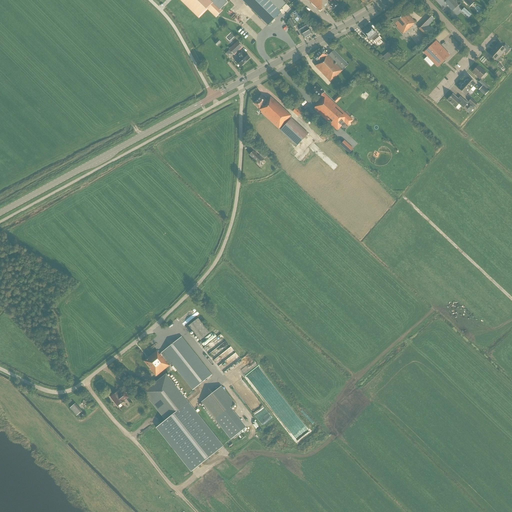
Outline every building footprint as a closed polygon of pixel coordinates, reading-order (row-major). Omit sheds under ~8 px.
[(227,2),(224,0),(181,0),(199,17),(209,6),(218,15),(222,11),(220,10),(227,2)] [(241,0),(267,25),(275,16),(276,17),(288,5),(282,0),(241,0)] [(308,0),(321,11),(324,8),(325,9),(329,4),(334,9),(338,5),(333,0),(308,0)] [(442,0),(453,11),(458,5),(453,0),(442,0)] [(462,11),(468,18),(471,16),(464,9),(462,11)] [(403,10),(392,20),(397,26),(396,27),(403,34),(412,26),(415,23),(409,16),(408,16),(403,10)] [(428,26),(435,20),(431,16),(419,28),(430,39),(436,33),(428,26)] [(296,26),(292,18),(288,20),(292,28),(296,26)] [(299,30),(304,39),(313,34),(307,25),(299,30)] [(369,40),(371,39),(375,43),(380,38),(377,35),(375,32),(370,27),(363,33),(369,40)] [(450,55),(436,40),(423,53),(437,68),(450,55)] [(234,55),(243,48),(237,42),(229,50),(234,55)] [(494,49),(501,55),(504,52),(506,54),(510,49),(505,45),(503,48),(499,43),(494,49)] [(501,55),(494,49),(489,54),(498,62),(500,60),(499,58),(501,55)] [(319,62),(315,66),(330,82),(348,65),(334,50),(328,56),(329,56),(328,56),(327,55),(322,50),(314,57),(319,62)] [(236,56),(238,59),(235,61),(241,67),(250,58),(246,53),(245,54),(241,51),(236,56)] [(473,72),(477,76),(480,79),(486,72),(483,70),(482,70),(478,66),(473,72)] [(463,83),(470,90),(473,87),(475,88),(477,86),(475,84),(476,84),(468,77),(463,83)] [(481,80),(479,82),(482,86),(487,89),(489,87),(481,80)] [(470,90),(463,83),(458,88),(465,95),(466,95),(467,96),(469,94),(468,93),(470,90)] [(324,92),(317,85),(312,90),(320,97),(322,98),(316,105),(317,105),(314,109),(337,131),(344,123),(348,126),(353,120),(323,93),(324,92)] [(489,91),(487,89),(482,86),(479,90),(485,95),(489,91)] [(460,101),(453,94),(447,100),(455,108),(459,104),(463,108),(468,103),(462,98),(460,101)] [(254,104),(260,109),(267,102),(261,96),(254,104)] [(271,97),(267,102),(260,109),(262,111),(261,112),(297,146),(308,134),(290,117),(291,116),(271,97)] [(305,100),(310,105),(313,102),(307,97),(305,100)] [(477,104),(471,98),(468,102),(474,107),(477,104)] [(293,111),(299,116),(301,113),(296,108),(293,111)] [(370,147),(376,141),(367,133),(370,130),(366,126),(358,136),(370,147)] [(325,140),(319,131),(315,133),(321,142),(325,140)] [(347,132),(343,137),(356,148),(360,144),(366,150),(368,147),(363,143),(364,142),(361,140),(359,143),(347,132)] [(260,165),(264,160),(259,156),(253,151),(249,155),(260,165)] [(175,318),(180,322),(186,316),(181,311),(175,318)] [(189,326),(200,340),(210,333),(198,318),(189,326)] [(174,321),(165,327),(167,329),(176,323),(174,321)] [(217,329),(205,340),(208,343),(220,333),(217,329)] [(220,334),(203,349),(207,354),(225,339),(220,334)] [(144,361),(155,375),(171,363),(193,390),(212,375),(182,337),(160,354),(157,351),(144,361)] [(227,341),(208,354),(214,362),(219,359),(222,363),(218,366),(226,377),(240,367),(237,362),(240,359),(227,341)] [(256,385),(260,383),(254,373),(244,379),(256,396),(259,394),(258,392),(260,391),(260,392),(263,390),(262,388),(259,390),(256,385)] [(222,447),(166,376),(161,380),(145,392),(167,420),(157,427),(192,471),(222,447)] [(228,389),(231,386),(226,381),(222,386),(228,393),(230,391),(228,389)] [(235,404),(221,387),(202,402),(231,439),(245,428),(230,408),(235,404)] [(129,397),(124,391),(120,394),(118,391),(110,397),(117,407),(125,401),(129,397)] [(77,405),(82,410),(86,406),(82,402),(77,405)] [(82,411),(75,403),(70,408),(77,416),(82,411)]
